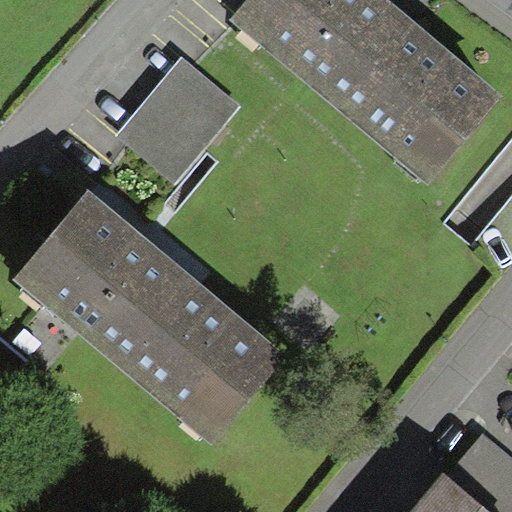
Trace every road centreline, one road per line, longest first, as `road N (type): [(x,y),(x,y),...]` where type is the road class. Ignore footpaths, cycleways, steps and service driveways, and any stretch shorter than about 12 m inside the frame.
road 1 (residential): [(332,511),(511,297)]
road 2 (residential): [(0,160),(145,0)]
